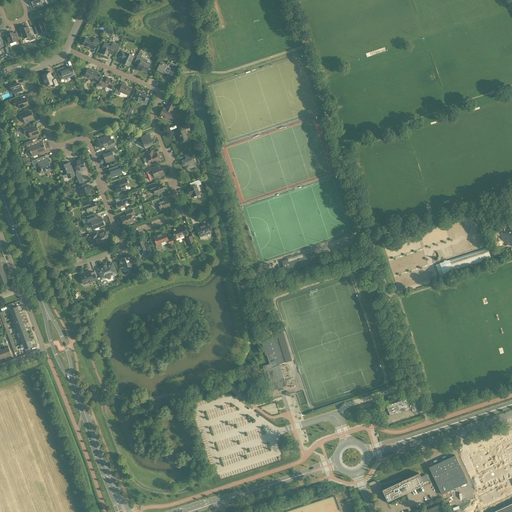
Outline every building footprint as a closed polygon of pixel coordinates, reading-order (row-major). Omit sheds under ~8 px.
[(35,24),(36,27),(37,29),(33,31),(35,34),(38,33),(42,32),(41,31),(45,29),(42,21),(35,24)] [(21,29),(22,33),(21,33),(22,36),(23,36),(24,38),(28,37),(30,41),(36,39),(32,28),(29,30),(28,26),(21,29)] [(13,34),(12,32),(6,34),(9,43),(19,40),(16,33),(13,34)] [(86,38),(82,45),(93,49),(95,45),(98,46),(101,40),(96,38),(93,41),(86,38)] [(113,54),(114,50),(117,52),(118,51),(119,52),(121,47),(120,47),(120,46),(112,43),(111,45),(104,42),(101,49),(103,49),(101,53),(107,56),(108,52),(113,54)] [(122,58),(123,59),(121,62),(128,66),(130,62),(131,62),(133,56),(121,51),(118,57),(121,59),(122,58)] [(139,52),(134,63),(139,64),(137,68),(147,72),(147,70),(150,65),(143,62),(145,59),(141,57),(142,53),(139,52)] [(158,66),(155,72),(163,76),(164,72),(168,73),(166,77),(171,79),(174,72),(177,66),(175,65),(168,61),(166,64),(160,61),(159,64),(158,63),(157,65),(158,66)] [(69,70),(67,66),(57,70),(61,80),(74,75),(72,69),(69,70)] [(99,78),(96,76),(97,72),(93,71),(88,69),(87,69),(87,70),(86,71),(86,72),(85,75),(93,79),(92,81),(97,83),(99,78)] [(55,79),(52,80),(50,73),(42,75),(46,86),(51,84),(52,87),(57,85),(55,79)] [(100,87),(101,86),(105,88),(106,86),(112,89),(115,81),(114,81),(114,80),(112,79),(111,79),(107,77),(106,80),(101,78),(98,86),(100,87)] [(10,88),(12,88),(15,97),(18,96),(17,92),(23,90),(21,84),(18,85),(16,81),(8,84),(10,88)] [(119,95),(121,92),(128,95),(131,88),(125,86),(125,85),(122,84),(120,87),(117,86),(114,93),(119,95)] [(149,99),(146,97),(147,95),(137,90),(134,97),(142,100),(141,103),(146,105),(149,99)] [(15,106),(18,104),(20,108),(29,105),(26,98),(21,100),(20,97),(13,100),(15,106)] [(167,107),(166,109),(163,108),(160,116),(169,120),(172,112),(171,112),(174,106),(168,103),(166,106),(167,107)] [(31,112),(29,113),(28,110),(18,113),(21,120),(24,120),(25,123),(34,119),(31,112)] [(177,126),(179,129),(176,130),(178,137),(179,136),(180,140),(187,137),(184,128),(190,125),(188,120),(184,121),(185,123),(177,126)] [(25,134),(28,133),(31,139),(35,137),(35,136),(40,134),(37,127),(33,129),(32,125),(23,129),(25,134)] [(148,138),(146,134),(140,137),(138,142),(144,145),(145,149),(150,147),(149,146),(153,144),(150,137),(148,138)] [(113,139),(109,141),(108,136),(104,137),(105,138),(98,140),(99,143),(101,148),(109,145),(110,148),(116,146),(113,139)] [(27,148),(29,147),(32,156),(46,151),(43,142),(40,142),(39,140),(26,145),(27,148)] [(146,153),(147,156),(146,157),(149,164),(159,160),(157,155),(154,156),(152,151),(146,153)] [(115,160),(112,152),(103,155),(106,163),(115,160)] [(184,160),(185,161),(182,162),(184,166),(185,165),(186,170),(196,166),(194,162),(195,161),(193,156),(192,157),(190,153),(185,155),(186,159),(184,160)] [(45,156),(36,159),(32,161),(34,168),(38,166),(37,163),(39,162),(40,165),(39,166),(41,171),(42,170),(43,173),(53,170),(50,161),(48,162),(45,156)] [(82,170),(81,167),(85,166),(82,158),(75,160),(75,163),(72,164),(76,172),(82,170)] [(72,169),(69,170),(67,163),(59,166),(62,175),(66,173),(68,178),(75,176),(72,169)] [(111,173),(110,173),(112,177),(112,178),(118,176),(117,175),(123,173),(121,168),(120,165),(108,169),(110,172),(111,171),(111,173)] [(158,169),(157,169),(156,166),(145,170),(147,174),(149,173),(152,179),(159,177),(160,177),(161,176),(165,175),(162,168),(159,170),(158,169)] [(118,181),(119,184),(115,186),(117,193),(126,190),(125,186),(127,185),(126,184),(128,183),(126,178),(118,181)] [(191,183),(192,186),(189,187),(188,188),(187,189),(189,194),(191,195),(192,194),(193,197),(194,198),(195,199),(197,198),(197,197),(197,195),(200,194),(199,191),(200,191),(198,185),(201,184),(199,180),(191,183)] [(77,186),(78,189),(81,197),(92,192),(89,185),(87,186),(86,183),(77,186)] [(151,191),(153,190),(155,194),(164,191),(162,184),(156,187),(155,184),(149,186),(151,191)] [(128,195),(120,198),(121,200),(115,203),(117,209),(126,206),(124,201),(129,199),(128,195)] [(153,206),(158,204),(160,210),(167,208),(167,207),(170,205),(167,198),(160,201),(158,198),(151,201),(152,202),(150,203),(151,206),(153,205),(153,206)] [(84,209),(86,208),(88,212),(98,208),(95,202),(89,204),(88,201),(82,203),(84,209)] [(125,212),(126,215),(120,217),(123,225),(134,222),(131,215),(134,214),(132,209),(125,212)] [(88,223),(91,222),(93,228),(104,225),(101,217),(97,219),(97,218),(95,218),(94,215),(86,219),(88,223)] [(199,226),(201,231),(198,232),(200,237),(207,235),(206,234),(210,233),(207,224),(202,226),(202,225),(199,226)] [(188,237),(187,234),(184,225),(178,227),(179,228),(177,229),(176,228),(172,229),(175,239),(185,235),(188,244),(194,242),(192,236),(188,237)] [(93,239),(97,238),(99,243),(103,242),(104,242),(105,242),(106,241),(109,240),(108,236),(107,235),(108,235),(106,231),(99,234),(98,231),(90,234),(93,239)] [(171,237),(168,239),(165,232),(160,234),(161,234),(153,237),(157,245),(155,246),(157,250),(162,248),(161,244),(161,243),(168,240),(170,245),(174,244),(171,237)] [(149,246),(146,247),(143,240),(136,243),(140,253),(145,251),(147,254),(151,253),(149,246)] [(492,262),(487,248),(439,263),(444,279),(447,278),(447,277),(492,262)] [(314,251),(302,255),(303,257),(288,262),(288,259),(282,261),(285,273),(322,260),(320,254),(315,255),(314,251)] [(132,255),(125,257),(118,260),(121,268),(128,265),(131,267),(135,265),(132,255)] [(101,280),(107,278),(107,279),(108,279),(109,279),(110,279),(110,278),(111,278),(111,277),(111,276),(117,274),(114,267),(111,268),(110,264),(107,265),(106,264),(102,266),(103,266),(100,268),(100,270),(98,271),(101,280)] [(94,271),(91,273),(90,271),(80,274),(83,284),(89,281),(90,282),(97,279),(94,271)] [(6,276),(0,278),(0,283),(1,285),(8,282),(6,276)] [(12,315),(19,312),(17,306),(10,309),(12,315)] [(19,312),(12,315),(14,321),(22,318),(19,312)] [(22,318),(14,321),(16,326),(24,323),(22,318)] [(24,323),(16,326),(17,330),(15,331),(16,333),(18,332),(26,329),(24,323)] [(20,338),(28,335),(26,329),(18,332),(20,338)] [(28,335),(20,338),(23,343),(30,341),(28,335)] [(262,366),(270,391),(286,386),(279,364),(285,362),(278,337),(261,343),(265,355),(266,355),(269,364),(262,366)] [(30,341),(23,343),(25,349),(26,354),(32,352),(30,347),(32,347),(30,341)] [(2,349),(5,357),(11,354),(8,347),(5,348),(3,343),(1,344),(3,349),(2,349)] [(387,407),(389,416),(409,410),(406,401),(387,407)] [(492,446),(476,451),(487,485),(479,487),(485,505),(511,495),(511,441),(493,447),(492,446)] [(467,482),(455,455),(429,467),(441,494),(467,482)] [(418,473),(382,490),(387,501),(424,485),(420,477),(418,473)] [(511,511),(511,503),(493,511),(511,511)]
